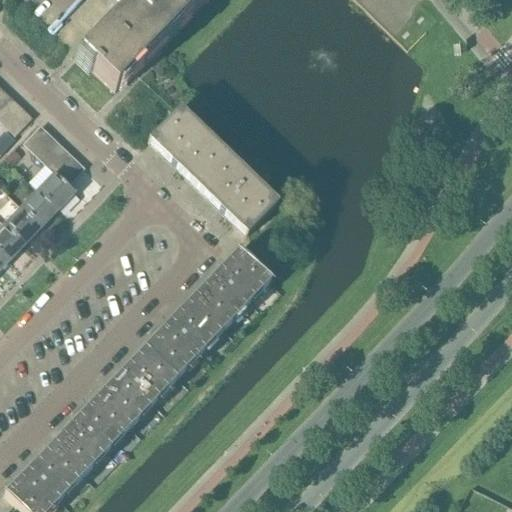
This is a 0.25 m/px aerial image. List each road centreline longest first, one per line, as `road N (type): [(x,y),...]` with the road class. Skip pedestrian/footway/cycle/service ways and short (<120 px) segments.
road 1 (secondary): [(511,210),(233,511)]
road 2 (residential): [(0,469),(203,246),(153,199)]
road 3 (secondary): [(300,511),(511,285)]
road 4 (residential): [(0,359),(153,199)]
road 5 (residential): [(153,199),(0,51)]
